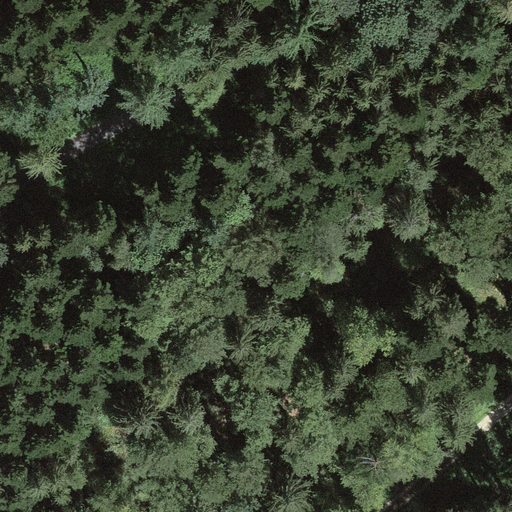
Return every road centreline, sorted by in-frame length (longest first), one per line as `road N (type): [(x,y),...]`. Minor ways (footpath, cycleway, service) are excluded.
road 1 (unclassified): [(0,191),(352,0)]
road 2 (track): [(511,401),(388,511)]
